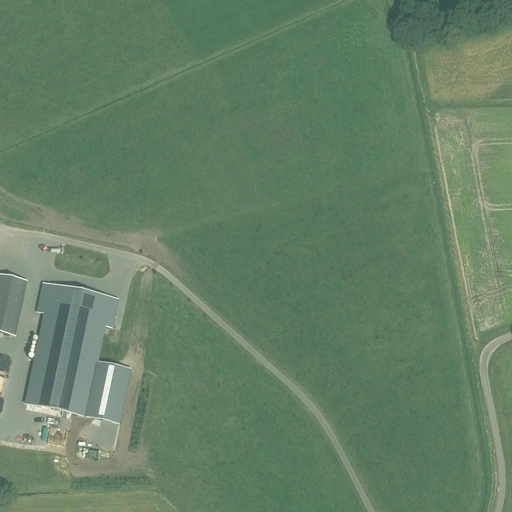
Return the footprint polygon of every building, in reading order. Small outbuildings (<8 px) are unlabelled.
[(62,282),(68,256),(31,247),(25,275),(44,280),(45,278),(62,282)] [(105,286),(118,287),(119,272),(106,271),(105,286)] [(0,334),(14,338),(26,282),(0,276),(0,334)] [(42,286),(36,313),(46,315),(27,405),(62,413),(61,417),(66,419),(67,414),(83,417),(94,364),(102,327),(112,329),(118,302),(42,286)] [(94,364),(83,417),(117,424),(128,371),(94,364)] [(7,461),(5,476),(15,477),(17,463),(7,461)]
